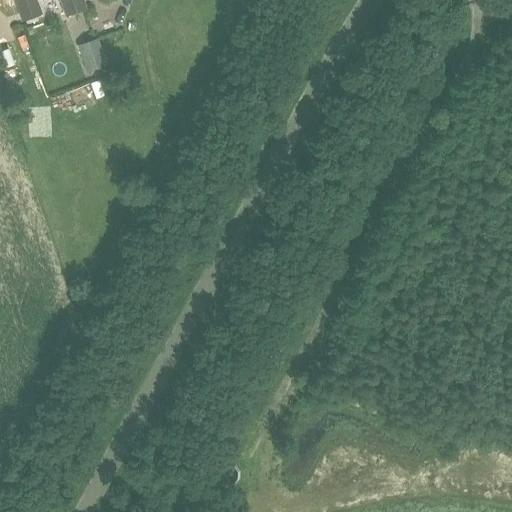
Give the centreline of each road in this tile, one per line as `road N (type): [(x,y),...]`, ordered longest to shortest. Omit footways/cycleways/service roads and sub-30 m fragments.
road 1 (unclassified): [(83,511),(373,0)]
road 2 (track): [(246,456),(448,94)]
